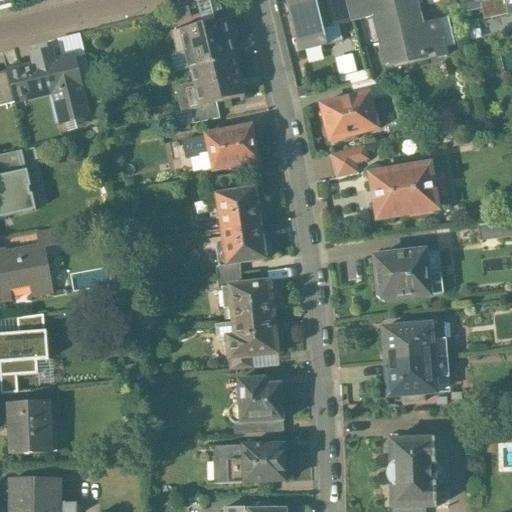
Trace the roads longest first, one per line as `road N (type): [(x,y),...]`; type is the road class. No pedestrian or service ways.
road 1 (residential): [(256,0),(311,255),(330,511)]
road 2 (residential): [(139,0),(0,35)]
